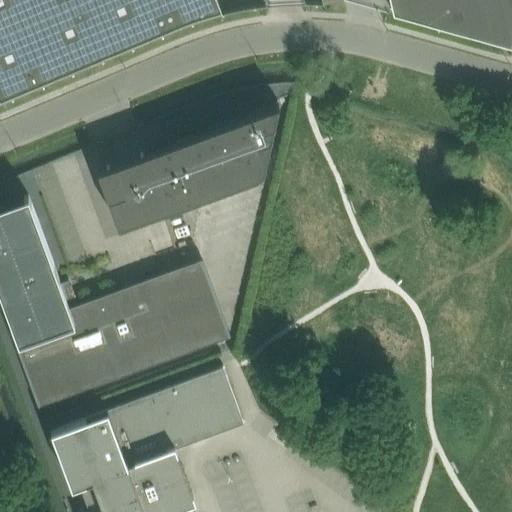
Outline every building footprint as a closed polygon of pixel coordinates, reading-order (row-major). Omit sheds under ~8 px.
[(0,0),(0,99),(1,101),(181,25),(223,11),(217,0),(0,0)] [(511,0),(390,0),(393,12),(480,36),(482,31),(511,38),(511,0)] [(168,205),(263,170),(279,100),(98,167),(119,224),(160,208),(168,205)] [(67,304),(70,304),(68,298),(77,295),(73,286),(70,277),(61,280),(29,193),(25,194),(25,196),(0,204),(0,287),(13,324),(10,325),(39,403),(231,332),(202,255),(138,278),(148,307),(78,333),(67,304)] [(120,285),(70,304),(67,304),(78,333),(148,307),(138,278),(120,285)] [(193,511),(189,501),(196,499),(176,445),(244,420),(223,363),(58,424),(51,427),(72,483),(79,481),(90,511),(193,511)]
